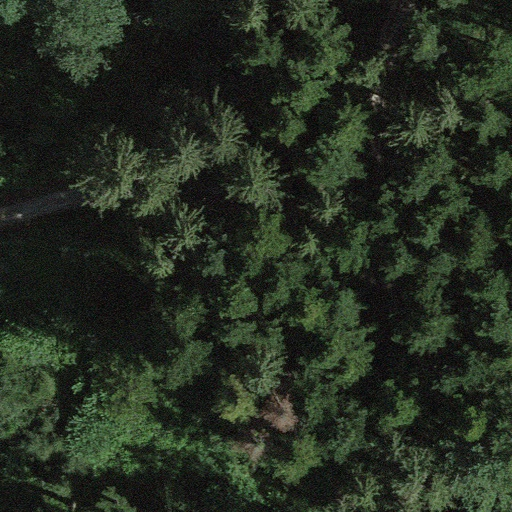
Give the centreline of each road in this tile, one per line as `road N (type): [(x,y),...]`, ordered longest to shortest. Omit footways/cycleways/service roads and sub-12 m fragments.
road 1 (track): [(462,511),(342,348),(253,260),(167,219),(71,201),(0,216)]
road 2 (track): [(370,0),(338,41),(342,348)]
